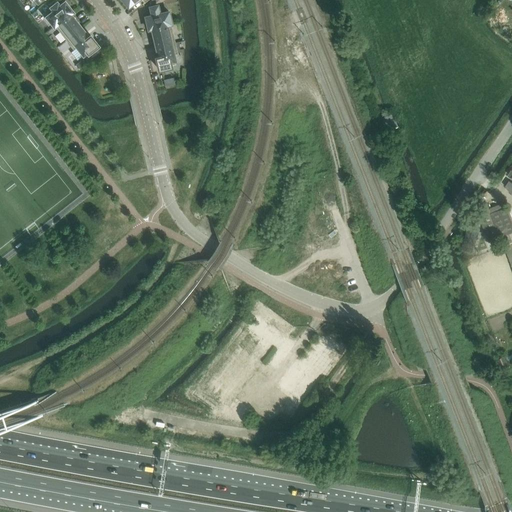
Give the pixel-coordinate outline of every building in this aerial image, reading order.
[(54,27),(73,12),(65,2),(60,6),(54,0),(53,0),(48,4),(54,11),(46,17),(54,27)] [(150,0),(123,0),(130,8),(140,0),(142,0),(146,4),(150,0)] [(180,23),(178,11),(154,14),(156,26),(180,23)] [(81,28),(70,14),(73,12),(54,27),(58,24),(69,38),(81,28)] [(177,41),(174,24),(180,23),(156,26),(156,27),(159,26),(162,44),(177,41)] [(99,45),(91,35),(88,37),(81,28),(69,38),(81,52),(86,48),(89,53),(99,45)] [(180,60),(177,41),(162,44),(163,52),(160,52),(162,65),(175,63),(174,61),(180,60)] [(174,78),(164,81),(165,87),(175,84),(174,78)] [(511,240),(509,233),(511,232),(511,222),(504,202),(489,208),(492,214),(511,267),(511,240)] [(294,328),(260,302),(252,313),(285,338),(294,328)] [(248,327),(202,384),(226,403),(272,345),(248,327)] [(498,356),(497,359),(500,367),(502,368),(503,368),(506,367),(507,364),(504,356),(501,355),(498,356)] [(278,385),(269,399),(293,417),(303,404),(278,385)] [(13,420),(9,422),(6,412),(10,411),(23,407),(33,403),(39,401),(38,398),(32,400),(22,404),(9,408),(0,410),(0,427),(12,424),(14,423),(27,419),(37,415),(44,413),(43,410),(36,413),(26,416),(13,420)]
